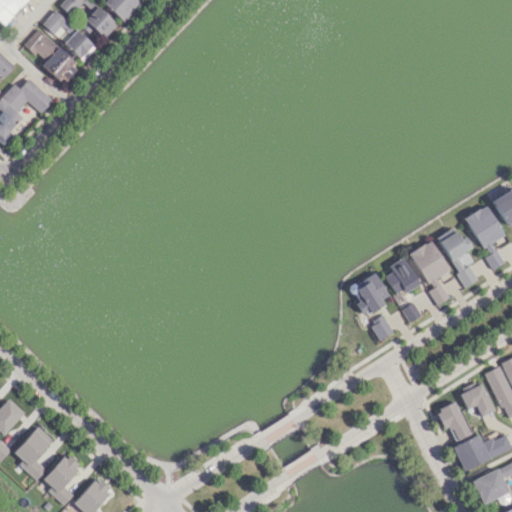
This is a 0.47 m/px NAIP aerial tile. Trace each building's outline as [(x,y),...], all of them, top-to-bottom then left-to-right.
[(23,0),(0,0),(0,25),(0,26),(23,0)] [(60,0),(57,5),(68,15),(81,0),(60,0)] [(102,0),(101,2),(122,21),(139,3),(135,0),(102,0)] [(101,38),(114,24),(95,6),(82,20),(101,38)] [(40,23),(56,38),(63,31),(68,35),(60,43),(80,61),(93,47),(53,9),(40,23)] [(61,83),(76,66),(35,29),(22,44),(42,61),(40,64),(61,83)] [(12,65),(0,53),(0,78),(12,65)] [(51,99),(26,77),(17,88),(11,82),(0,94),(0,142),(1,144),(10,133),(7,130),(19,117),(14,112),(24,100),(38,113),(51,99)] [(511,188),(511,187),(490,200),(504,224),(511,219),(511,188)] [(502,235),(484,204),(463,217),(485,255),(482,257),(490,269),(501,263),(489,243),(502,235)] [(463,286),(475,279),(466,265),(472,262),(465,250),(470,246),(464,236),(458,239),(451,227),(434,237),(463,286)] [(426,287),(425,288),(433,304),(445,298),(434,277),(446,271),(430,240),(407,252),(426,287)] [(390,271),(382,276),(394,296),(416,283),(401,257),(387,265),(390,271)] [(361,305),(359,307),(363,314),(381,304),(378,299),(386,295),(373,272),(364,278),(366,282),(353,290),(361,305)] [(407,322),(418,315),(410,302),(399,309),(407,322)] [(390,331),(380,314),(366,322),(376,340),(390,331)] [(511,355),(499,361),(511,393),(511,355)] [(482,372),(503,419),(511,414),(511,398),(497,365),(482,372)] [(478,416),(490,410),(479,383),(457,392),(464,408),(473,404),(478,416)] [(0,433),(1,435),(21,413),(6,398),(0,404),(0,433)] [(467,433),(452,402),(433,411),(442,429),(446,427),(452,440),(467,433)] [(43,469),(32,459),(50,440),(35,426),(10,452),(19,460),(16,463),(33,480),(43,469)] [(450,446),(461,470),(509,448),(503,433),(479,443),(475,434),(450,446)] [(0,458),(8,449),(0,442),(0,458)] [(63,454),(40,479),(48,486),(45,490),(61,505),(70,494),(61,485),(78,467),(63,454)] [(511,461),(469,478),(479,503),(506,492),(500,477),(511,472),(511,461)] [(96,511),(92,508),(109,491),(94,478),(71,503),(81,511),(96,511)]
